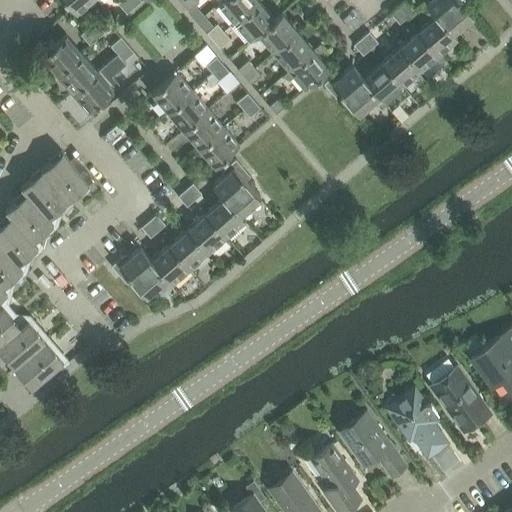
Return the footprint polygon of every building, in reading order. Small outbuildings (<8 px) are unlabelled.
[(64,0),(76,13),(91,0),(64,0)] [(126,13),(134,6),(128,0),(119,0),(117,2),(126,13)] [(188,10),(199,1),(197,0),(185,0),(182,3),(188,10)] [(220,0),(218,2),(234,21),(257,0),(220,0)] [(274,18),(273,17),(258,0),(257,0),(234,21),(250,40),(258,33),(257,32),(274,18)] [(414,10),(405,0),(404,0),(397,6),(407,17),(414,10)] [(462,23),(473,14),(460,0),(427,0),(425,2),(435,15),(436,14),(450,31),(451,30),(460,22),(462,23)] [(397,6),(390,12),(399,23),(407,17),(397,6)] [(257,32),(258,33),(273,51),(297,30),(281,11),(273,17),(274,18),(257,32)] [(457,38),(451,30),(450,31),(436,14),(435,15),(418,30),(439,54),(457,38)] [(105,31),(96,20),(88,27),(97,38),(105,31)] [(217,23),(206,32),(212,39),(223,30),(217,23)] [(80,34),(89,44),(97,38),(88,27),(80,34)] [(219,47),(230,38),(223,30),(212,39),(219,47)] [(319,43),(312,48),(297,30),(273,51),(288,69),(319,43)] [(400,46),(420,69),(439,54),(418,30),(400,46)] [(369,31),(362,37),(371,47),(378,41),(369,31)] [(65,32),(41,53),(57,72),(81,51),(65,32)] [(121,36),(110,45),(116,53),(127,44),(121,36)] [(362,37),(353,44),(363,55),(371,47),(362,37)] [(326,49),(322,44),(319,43),(288,69),(283,74),(285,77),(289,79),(294,75),(305,88),(329,67),(321,58),(327,52),(326,49)] [(123,60),(134,51),(127,44),(116,53),(123,60)] [(402,85),(420,69),(400,46),(382,61),(402,85)] [(81,51),(57,72),(73,90),(97,70),(81,51)] [(116,53),(97,70),(73,90),(88,109),(119,83),(112,75),(126,63),(123,60),(116,53)] [(222,63),(216,55),(205,64),(212,72),(222,63)] [(255,67),(248,59),(237,68),(244,76),(255,67)] [(383,101),(402,85),(382,61),(364,76),(364,77),(378,93),(377,94),(383,101)] [(213,84),(229,70),(222,63),(212,72),(206,76),(213,84)] [(334,94),(338,100),(343,96),(358,113),(369,104),(367,102),(377,94),(378,93),(364,77),(364,76),(353,63),(338,77),(334,73),(323,82),(334,94)] [(244,76),(251,84),(261,75),(255,67),(244,76)] [(176,70),(151,91),(167,110),(192,89),(176,70)] [(183,128),(207,107),(192,89),(167,110),(183,128)] [(253,99),(247,92),(236,101),(243,108),(253,99)] [(274,100),(268,93),(263,98),(276,113),(286,104),(279,96),(274,100)] [(260,107),(253,99),(243,108),(249,116),(260,107)] [(183,128),(199,146),(223,125),(207,107),(183,128)] [(199,146),(215,165),(239,144),(223,125),(199,146)] [(0,296),(6,291),(2,285),(22,267),(17,262),(37,245),(32,239),(53,222),(48,216),(89,181),(62,150),(20,185),(25,191),(5,208),(10,214),(0,222),(0,296)] [(238,213),(239,213),(249,204),(250,206),(258,199),(243,182),(250,176),(235,158),(224,167),(227,171),(212,184),(224,197),(238,213)] [(192,182),(185,188),(194,198),(199,204),(205,199),(200,193),(202,192),(192,182)] [(185,188),(177,195),(186,205),(194,198),(185,188)] [(245,220),(239,213),(238,213),(224,197),(206,212),(226,236),(245,220)] [(208,252),(226,236),(206,212),(188,228),(208,252)] [(165,224),(156,213),(149,219),(158,230),(165,224)] [(150,237),(158,230),(149,219),(141,226),(150,237)] [(190,267),(208,252),(188,228),(170,243),(190,267)] [(171,284),(190,267),(170,243),(151,259),(164,276),(171,284)] [(154,284),(164,276),(151,259),(140,246),(125,259),(122,255),(111,265),(121,277),(126,283),(131,278),(146,295),(156,286),(154,284)] [(27,318),(19,325),(2,304),(0,306),(0,350),(31,387),(63,360),(27,318)] [(511,390),(511,388),(511,324),(470,355),(491,383),(501,376),(511,390)] [(456,365),(430,384),(463,429),(489,410),(456,365)] [(427,401),(425,401),(424,401),(414,387),(397,400),(401,405),(392,412),(410,435),(414,433),(427,451),(445,438),(426,413),(430,410),(430,409),(431,408),(431,407),(432,406),(432,405),(431,404),(431,403),(430,402),(428,401),(427,401)] [(405,463),(366,410),(340,428),(364,461),(376,452),(391,473),(405,463)] [(331,443),(331,442),(304,461),(315,475),(319,472),(328,484),(323,487),(340,510),(359,496),(350,483),(357,478),(338,452),(344,448),(337,439),(331,443)] [(321,511),(291,470),(268,486),(287,511),(321,511)] [(267,511),(259,500),(265,495),(253,479),(245,485),(251,493),(230,508),(232,511),(267,511)]
